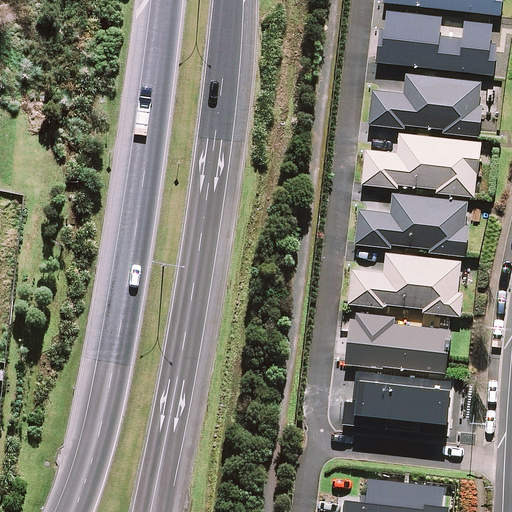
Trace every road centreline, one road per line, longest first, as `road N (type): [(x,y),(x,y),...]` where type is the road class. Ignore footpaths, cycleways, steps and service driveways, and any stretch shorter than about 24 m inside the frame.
road 1 (primary): [(73,511),(99,434),(121,321),(171,0)]
road 2 (primary): [(229,0),(198,274),(150,511)]
road 3 (residential): [(316,443),(313,405),(358,0)]
road 4 (residential): [(316,443),(511,461)]
